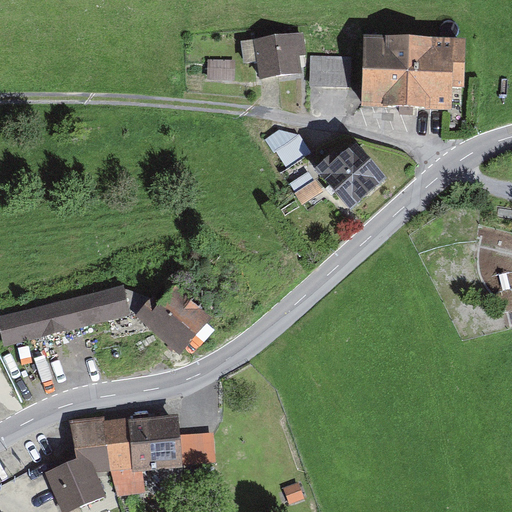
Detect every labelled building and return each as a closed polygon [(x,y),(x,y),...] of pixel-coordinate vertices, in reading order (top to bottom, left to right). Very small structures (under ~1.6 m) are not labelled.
[(309,34),(260,41),(247,43),(250,64),(263,62),(266,81),(308,75),(305,58),(313,57),(309,34)] [(367,39),(366,111),(467,115),(469,43),(367,39)] [(302,136),(278,149),(288,166),(312,153),(302,136)] [(386,183),(361,149),(323,178),(349,211),(386,183)] [(251,287),(204,247),(140,320),(186,360),(251,287)] [(129,286),(1,318),(9,347),(136,315),(129,286)] [(51,475),(68,511),(80,511),(113,498),(102,474),(118,472),(123,497),(152,492),(151,474),(190,469),(222,464),(219,433),(186,435),(184,418),(75,423),(81,460),(51,475)]
